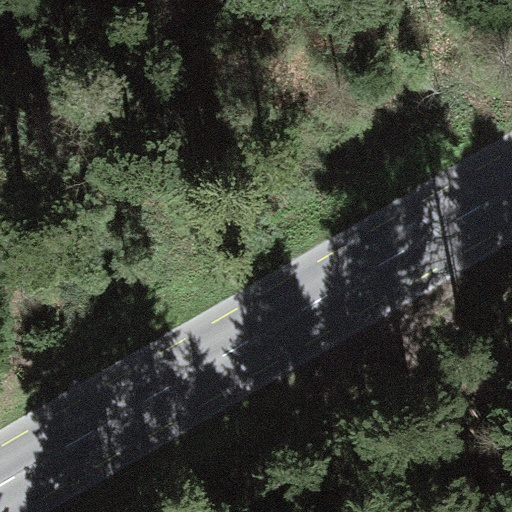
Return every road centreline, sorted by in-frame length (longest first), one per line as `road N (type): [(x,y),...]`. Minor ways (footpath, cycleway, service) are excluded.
road 1 (primary): [(0,485),(511,184)]
road 2 (track): [(286,319),(378,511)]
